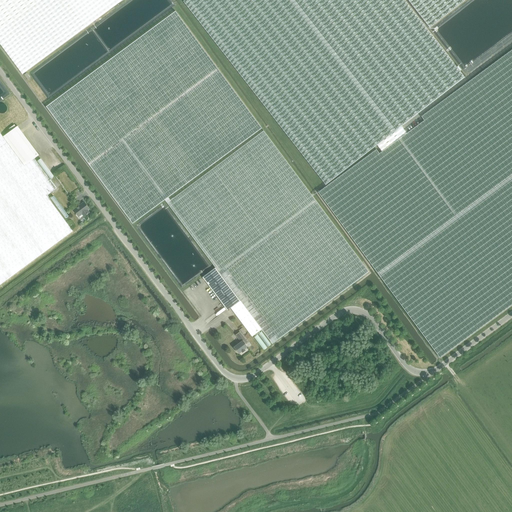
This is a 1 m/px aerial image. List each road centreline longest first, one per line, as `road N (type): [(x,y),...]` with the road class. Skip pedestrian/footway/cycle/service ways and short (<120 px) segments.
road 1 (tertiary): [(0,70),(226,374),(250,376),(352,308),(364,310),(409,368),(426,372),(511,313)]
road 2 (unknown): [(511,322),(375,424),(277,436)]
road 3 (unknown): [(260,441),(0,499)]
